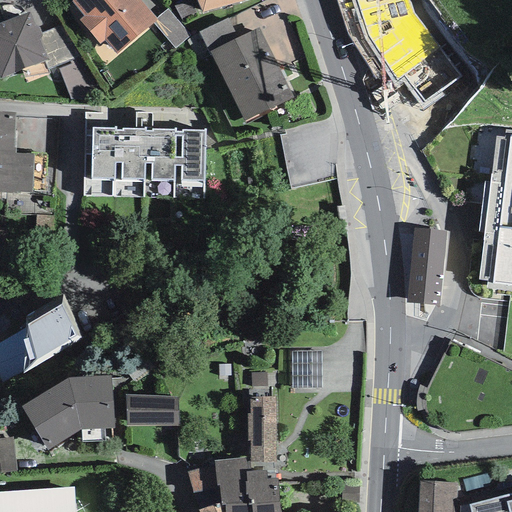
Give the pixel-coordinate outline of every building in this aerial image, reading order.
[(141,0),(71,0),(84,15),(78,20),(99,43),(103,39),(116,53),(157,18),(141,0)] [(197,0),(202,10),(240,0),(197,0)] [(407,0),(349,0),(363,37),(394,89),(402,81),(419,105),(460,76),(413,14),(407,0)] [(29,11),(0,21),(0,76),(47,59),(29,11)] [(199,31),(208,51),(236,37),(227,18),(199,31)] [(293,97),(258,26),(236,37),(208,51),(244,121),(293,97)] [(15,111),(0,110),(0,191),(19,193),(19,190),(32,191),(34,153),(16,152),(16,146),(13,146),(15,111)] [(115,128),(92,127),(90,179),(114,180),(114,161),(115,130),(115,128)] [(122,130),(115,130),(114,161),(122,161),(121,180),(143,181),(143,162),(144,130),(144,128),(122,127),(122,130)] [(152,130),(144,130),(143,162),(151,162),(150,180),(174,181),(174,164),(175,131),(175,128),(152,127),(152,130)] [(181,131),(175,131),(174,164),(181,164),(181,182),(203,182),(205,129),(181,128),(181,131)] [(511,131),(506,131),(505,137),(495,136),(478,280),(487,281),(486,288),(511,291),(511,131)] [(52,214),(33,214),(32,253),(51,253),(52,214)] [(446,230),(413,227),(406,301),(439,305),(446,230)] [(25,324),(22,372),(82,337),(61,303),(25,324)] [(323,353),(293,355),(294,391),(325,390),(323,353)] [(66,379),(21,405),(47,449),(79,429),(80,443),(115,442),(110,376),(66,379)] [(178,396),(126,396),(126,424),(177,425),(178,396)] [(274,396),(249,396),(250,462),(276,462),(274,396)] [(0,429),(0,465),(17,465),(15,428),(0,429)] [(248,456),(214,459),(214,463),(216,484),(219,483),(221,501),(223,501),(224,511),(280,511),(277,477),(266,478),(265,468),(250,470),(248,456)] [(214,463),(185,472),(192,492),(198,509),(221,501),(219,483),(216,484),(214,463)] [(356,480),(345,480),(346,492),(356,491),(356,480)] [(455,511),(456,482),(418,481),(417,511),(455,511)] [(75,511),(74,486),(0,491),(0,511),(75,511)] [(511,511),(511,492),(468,504),(470,511),(511,511)] [(221,501),(198,509),(199,511),(224,511),(223,501),(221,501)]
